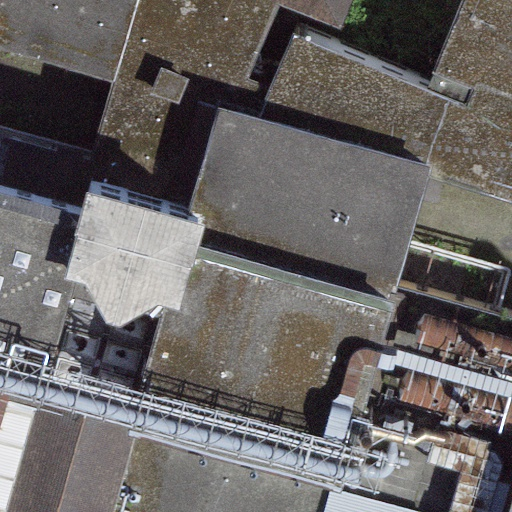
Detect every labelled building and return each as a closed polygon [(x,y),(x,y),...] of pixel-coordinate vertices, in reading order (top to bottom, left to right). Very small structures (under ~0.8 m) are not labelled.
[(384,0),(0,0),(0,31),(157,93),(241,125),(289,0),(341,0),(355,5),(379,15),(384,0)] [(511,0),(455,0),(441,36),(511,64),(511,0)] [(511,64),(441,36),(379,15),(355,5),(301,146),(241,125),(157,93),(135,159),(235,191),(469,274),(498,192),(511,197),(511,64)] [(0,511),(147,511),(235,191),(135,159),(0,115),(0,511)] [(385,511),(469,274),(235,191),(147,511),(385,511)]
